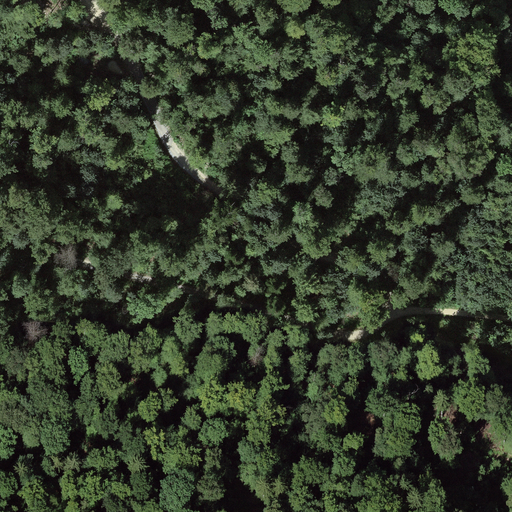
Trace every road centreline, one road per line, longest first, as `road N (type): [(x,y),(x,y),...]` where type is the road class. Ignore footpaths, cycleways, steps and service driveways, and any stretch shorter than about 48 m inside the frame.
road 1 (track): [(88,0),(124,46),(173,149),(211,186),(296,244),(368,275),(389,309)]
road 2 (track): [(0,237),(341,336),(363,334),(389,309)]
road 3 (track): [(389,309),(511,322)]
